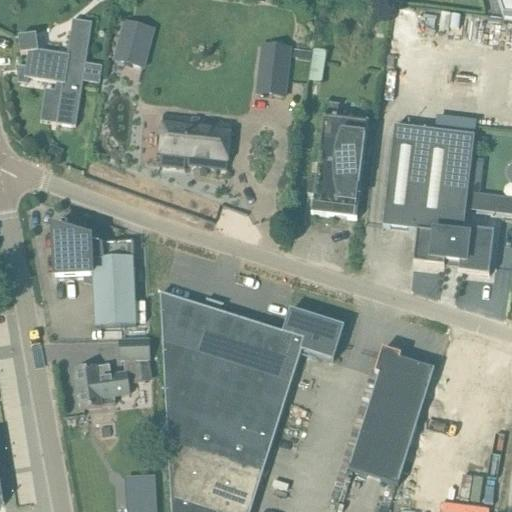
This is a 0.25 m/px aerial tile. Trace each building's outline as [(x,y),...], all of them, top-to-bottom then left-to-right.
[(511,0),(497,0),(504,21),(511,21),(511,0)] [(37,37),(19,39),(21,57),(28,56),(25,80),(57,85),(63,86),(57,127),(76,130),(83,84),(86,66),(92,25),(73,22),(67,58),(39,53),(37,37)] [(114,63),(144,71),(155,32),(125,24),(114,63)] [(262,46),(257,82),(288,85),(288,84),(291,60),(291,57),(292,51),(262,46)] [(318,83),(325,54),(315,51),(308,80),(318,83)] [(358,222),(360,203),(370,125),(337,121),(339,107),(326,105),(317,184),(310,183),(308,200),(315,200),(313,216),(312,216),(312,217),(358,222)] [(227,173),(232,126),(164,117),(160,169),(185,172),(186,167),(227,173)] [(474,140),(394,131),(383,231),(417,235),(414,266),(445,270),(445,264),(460,266),(459,275),(490,279),(495,235),(463,231),(467,195),(480,197),(484,167),(471,165),(474,140)] [(90,244),(54,232),(56,282),(83,281),(94,281),(94,288),(94,289),(96,330),(137,328),(133,260),(100,262),(100,247),(93,245),(90,244)] [(206,312),(161,298),(172,511),(252,511),(302,355),(334,365),(345,330),(291,313),(283,336),(219,316),(221,308),(224,309),(224,307),(207,302),(207,303),(209,304),(206,312)] [(147,385),(144,363),(150,363),(149,343),(120,344),(121,364),(124,364),(126,376),(112,378),(110,367),(77,372),(83,412),(102,409),(116,407),(115,400),(131,398),(129,387),(147,385)] [(375,377),(379,378),(349,474),(398,489),(435,373),(400,362),(402,358),(383,352),(375,377)] [(154,511),(153,482),(128,483),(129,511),(154,511)]
